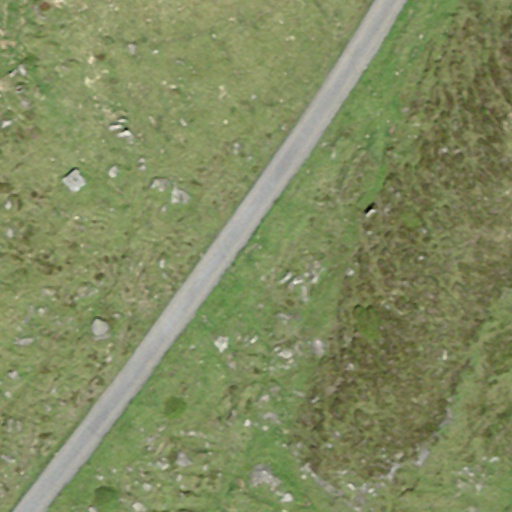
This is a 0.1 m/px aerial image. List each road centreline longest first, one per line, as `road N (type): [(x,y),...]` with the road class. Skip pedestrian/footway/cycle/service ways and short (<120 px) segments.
road 1 (track): [(156,347),(392,0)]
road 2 (track): [(28,511),(156,347)]
